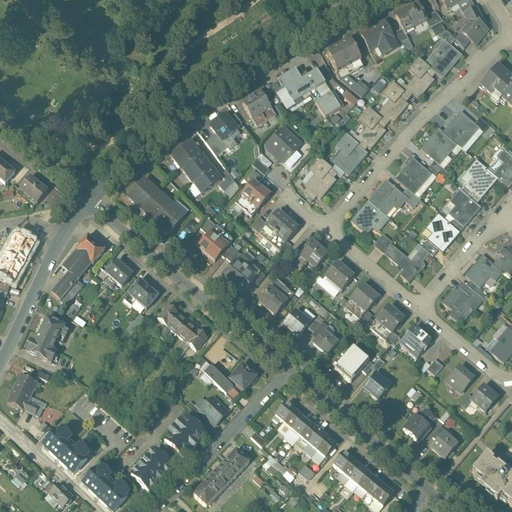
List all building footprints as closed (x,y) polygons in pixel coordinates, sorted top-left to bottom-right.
[(439,10),(433,0),(431,0),(429,1),(434,12),(439,10)] [(440,0),(447,12),(452,10),(454,14),(458,12),(460,11),(458,7),(469,0),(470,0),(440,0)] [(484,25),(476,9),(475,10),(469,0),(458,7),(460,11),(458,12),(463,17),(457,20),(458,20),(465,16),(467,21),(463,26),(466,28),(460,34),(470,42),(476,46),(487,32),(482,28),(484,25)] [(402,30),(405,36),(427,24),(425,20),(417,5),(395,17),(402,30)] [(425,20),(427,24),(429,31),(442,24),(435,15),(425,20)] [(391,36),(384,24),(361,37),(369,53),(381,47),(386,55),(398,49),(391,36)] [(396,33),(403,46),(408,43),(405,36),(402,30),(396,33)] [(447,32),(437,37),(443,43),(444,43),(449,47),(455,41),(447,32)] [(403,46),(396,33),(391,36),(398,49),(403,46)] [(470,42),(460,34),(456,40),(464,50),(470,42)] [(351,42),(341,47),(340,46),(335,48),(336,50),(327,55),(337,73),(361,61),(351,42)] [(449,47),(444,43),(443,43),(434,54),(437,56),(427,68),(434,74),(435,74),(442,80),(455,64),(461,57),(449,47)] [(361,61),(337,73),(340,79),(347,75),(364,66),(361,61)] [(427,68),(420,62),(410,74),(417,80),(412,85),(414,87),(410,92),(409,92),(412,95),(418,100),(434,82),(430,79),(434,74),(427,68)] [(511,81),(496,68),(480,87),(499,103),(502,100),(511,87),(511,81)] [(316,72),(306,79),(300,69),(295,72),(278,82),(285,92),(277,97),(281,103),(283,102),(288,109),(310,95),(325,119),(343,108),(333,93),(331,94),(316,72)] [(347,75),(340,79),(351,88),(357,83),(347,75)] [(369,90),(359,80),(357,83),(351,88),(350,88),(362,98),(369,90)] [(372,89),(378,94),(384,86),(378,81),(372,89)] [(399,90),(394,86),(384,98),(391,104),(386,109),(388,111),(384,116),(383,117),(389,121),(393,124),(408,106),(404,103),(408,99),(399,91),(399,90)] [(410,92),(403,86),(399,90),(399,91),(408,99),(412,95),(409,92),(410,92)] [(511,87),(502,100),(511,108),(511,87)] [(261,94),(242,105),(257,129),(275,117),(261,94)] [(354,107),(358,101),(349,94),(344,99),(354,107)] [(376,117),(370,112),(360,123),(366,129),(362,135),(366,138),(362,143),(361,143),(366,148),(370,151),(385,133),(382,130),(385,125),(376,117)] [(384,116),(380,112),(376,117),(385,125),(389,121),(383,117),(384,116)] [(460,114),(443,134),(455,145),(461,150),(459,148),(470,136),(472,138),(478,131),(478,130),(473,126),(460,114)] [(225,117),(211,128),(223,143),(229,138),(232,141),(239,135),(237,132),(225,117)] [(489,128),(479,119),(473,126),(478,130),(478,131),(483,135),(489,128)] [(490,128),(484,134),(488,138),(494,132),(490,128)] [(438,130),(420,151),(434,162),(439,167),(445,160),(443,158),(455,145),(443,134),(438,130)] [(300,146),(284,131),(281,131),(266,147),(266,150),(282,165),(285,165),(285,164),(290,169),(301,158),(295,153),(300,149),(300,146)] [(366,148),(361,143),(362,143),(354,137),(350,142),(363,152),(366,148)] [(350,142),(346,138),(336,150),(344,156),(335,166),(344,174),(348,177),(367,155),(363,152),(350,142)] [(190,143),(171,157),(181,172),(190,165),(201,158),(200,157),(190,143)] [(511,185),(511,159),(503,152),(496,161),(502,166),(493,177),(498,181),(508,190),(511,185)] [(230,162),(224,153),(219,156),(226,166),(230,162)] [(201,158),(190,165),(194,170),(205,162),(201,157),(200,157),(201,158)] [(269,172),(257,160),(251,166),(255,170),(265,178),(269,172)] [(413,160),(395,181),(406,190),(414,197),(415,196),(412,194),(423,182),(425,184),(431,177),(431,176),(426,172),(413,160)] [(205,162),(194,170),(190,165),(182,171),(192,185),(193,185),(212,171),(205,162)] [(331,171),(321,162),(311,174),(316,178),(310,185),(312,186),(309,189),(308,190),(317,197),(320,200),(335,182),(332,179),(336,175),(331,171)] [(439,167),(434,162),(430,167),(439,175),(443,170),(439,167)] [(493,177),(476,163),(469,172),(475,177),(465,188),(471,193),(481,201),(498,181),(493,177)] [(3,165),(0,168),(0,182),(5,186),(14,175),(3,165)] [(344,174),(335,166),(331,171),(336,175),(340,178),(344,174)] [(439,175),(430,167),(426,172),(431,176),(431,177),(435,180),(439,175)] [(212,171),(193,185),(201,195),(220,181),(212,170),(212,171)] [(265,178),(255,170),(248,179),(252,183),(257,187),(265,178)] [(234,184),(226,173),(221,177),(225,182),(218,187),(224,194),(234,184)] [(48,193),(30,178),(19,192),(37,207),(48,193)] [(144,181),(128,200),(137,208),(146,197),(151,201),(157,194),(157,193),(144,181)] [(309,189),(299,181),(295,187),(313,202),(317,197),(308,190),(309,189)] [(393,189),(385,182),(367,203),(383,217),(394,204),(400,209),(405,204),(407,201),(402,196),(394,190),(395,189),(393,188),(393,189)] [(257,187),(252,183),(235,205),(251,219),(269,197),(257,187)] [(414,197),(406,190),(402,196),(407,201),(405,204),(413,210),(420,202),(414,197)] [(467,199),(459,192),(452,200),(458,205),(448,217),(463,230),(481,210),(476,206),(467,199)] [(481,201),(471,193),(467,199),(476,206),(481,201)] [(151,201),(142,211),(141,212),(150,220),(159,209),(164,213),(170,206),(157,194),(151,201)] [(146,197),(137,208),(142,211),(151,201),(146,197)] [(383,217),(367,203),(351,223),(366,237),(376,225),(382,230),(389,221),(383,217)] [(164,213),(155,224),(154,224),(163,232),(172,222),(177,226),(183,218),(170,206),(164,213)] [(159,209),(150,220),(154,224),(155,224),(164,213),(159,209)] [(267,226),(259,235),(279,252),(286,243),(297,231),(277,214),(267,226)] [(459,235),(438,217),(431,225),(437,230),(428,241),(443,254),(459,235)] [(259,219),(251,228),(259,235),(267,226),(259,219)] [(207,220),(199,229),(203,233),(211,224),(207,220)] [(172,222),(163,232),(168,236),(177,226),(172,222)] [(216,227),(211,224),(203,233),(208,237),(216,227)] [(208,237),(198,249),(214,263),(220,256),(229,246),(233,242),(216,227),(208,237)] [(87,238),(75,252),(76,252),(62,269),(68,274),(51,294),(66,307),(83,287),(77,282),(92,265),(92,266),(104,252),(87,238)] [(382,238),(374,247),(383,255),(391,246),(382,238)] [(327,256),(311,242),(301,254),(299,256),(307,263),(315,270),(327,256)] [(286,243),(279,252),(283,256),(291,247),(286,243)] [(437,253),(426,243),(421,249),(430,256),(433,259),(437,253)] [(511,244),(505,253),(504,252),(501,252),(500,254),(500,257),(505,261),(501,265),(506,269),(504,272),(507,275),(510,278),(511,276),(511,244)] [(229,246),(220,256),(225,260),(225,259),(233,250),(229,246)] [(422,250),(411,263),(391,246),(383,255),(403,272),(404,272),(414,280),(425,266),(423,264),(430,256),(422,250)] [(27,247),(0,250),(0,256),(1,269),(30,266),(27,247)] [(241,256),(233,250),(225,259),(233,266),(241,256)] [(307,263),(299,256),(301,254),(296,250),(288,260),(301,271),(305,267),(304,267),(307,263)] [(261,273),(241,256),(233,266),(223,278),(243,295),(253,282),(261,273)] [(492,267),(482,258),(465,278),(471,283),(480,290),(490,279),(495,283),(502,275),(492,267)] [(501,265),(497,261),(492,267),(502,275),(505,277),(507,275),(504,272),(506,269),(501,265)] [(132,276),(117,262),(106,275),(121,288),(132,276)] [(353,279),(336,264),(331,271),(324,278),(325,278),(341,293),(353,279)] [(327,267),(317,277),(322,281),(325,278),(324,278),(331,271),(327,267)] [(414,280),(404,272),(403,272),(400,276),(410,284),(414,280)] [(265,277),(261,273),(253,282),(258,286),(265,277)] [(157,297),(139,282),(128,296),(129,296),(124,301),(131,307),(135,302),(146,311),(157,297)] [(277,282),(259,303),(275,317),(293,295),(277,282)] [(480,290),(471,283),(467,288),(472,293),(475,296),(480,290)] [(11,288),(0,285),(0,293),(9,296),(11,288)] [(362,286),(344,307),(360,321),(378,300),(362,286)] [(467,288),(463,286),(459,290),(468,298),(472,293),(467,288)] [(468,298),(459,290),(457,293),(454,291),(443,305),(453,314),(450,318),(456,324),(462,318),(465,321),(469,316),(470,316),(473,313),(470,311),(480,300),(475,296),(472,293),(468,298)] [(73,304),(67,312),(73,317),(80,310),(73,304)] [(178,315),(168,307),(157,319),(164,325),(156,334),(159,337),(178,315)] [(388,308),(369,330),(385,343),(393,334),(404,322),(388,308)] [(309,325),(295,313),(283,326),(297,339),(309,325)] [(330,314),(322,324),(328,328),(335,319),(330,314)] [(178,315),(159,337),(162,339),(170,330),(177,336),(187,323),(178,315)] [(139,316),(131,325),(137,329),(145,320),(139,316)] [(58,325),(45,319),(42,327),(43,327),(38,336),(55,344),(61,347),(68,333),(62,331),(63,328),(57,326),(58,325)] [(315,321),(308,330),(313,334),(321,325),(315,321)] [(197,331),(187,323),(177,336),(183,341),(172,355),(175,358),(197,331)] [(321,325),(313,334),(317,338),(323,332),(324,333),(328,328),(322,324),(321,325)] [(399,346),(418,361),(433,344),(414,328),(399,346)] [(511,333),(507,330),(497,342),(499,344),(490,354),(504,365),(511,355),(511,333)] [(207,339),(197,331),(175,358),(178,360),(189,347),(196,352),(207,339)] [(324,333),(323,332),(317,338),(311,345),(312,346),(313,345),(325,355),(324,356),(326,358),(337,345),(324,333)] [(393,334),(385,343),(390,347),(398,338),(393,334)] [(38,336),(34,344),(30,342),(25,353),(51,366),(56,355),(51,353),(55,344),(38,336)] [(352,349),(334,370),(342,377),(361,356),(352,349)] [(361,356),(342,377),(351,385),(369,363),(361,356)] [(201,359),(193,368),(198,373),(206,364),(201,359)] [(379,360),(371,369),(376,374),(384,365),(379,360)] [(435,362),(426,371),(434,378),(442,368),(435,362)] [(250,374),(242,367),(229,382),(243,394),(251,384),(252,386),(257,381),(257,380),(257,379),(257,378),(257,377),(251,373),(250,374)] [(221,378),(211,368),(204,375),(226,397),(232,390),(233,389),(223,380),(225,378),(223,377),(221,378)] [(473,381),(459,369),(447,383),(461,395),(473,381)] [(50,377),(39,372),(37,377),(47,383),(50,377)] [(375,376),(371,380),(370,380),(369,382),(363,390),(377,402),(389,388),(375,376)] [(31,382),(20,377),(14,390),(30,398),(33,392),(34,392),(37,388),(39,389),(40,386),(36,384),(38,382),(32,379),(31,382)] [(472,400),(470,403),(471,403),(485,415),(497,401),(482,389),(472,400)] [(30,398),(14,390),(7,404),(21,411),(20,413),(23,415),(24,412),(34,417),(38,408),(28,403),(30,398)] [(239,398),(232,390),(226,397),(234,404),(239,398)] [(423,398),(416,393),(411,400),(417,405),(423,398)] [(468,396),(459,406),(464,411),(471,403),(470,403),(472,400),(468,396)] [(227,415),(212,400),(200,412),(199,413),(202,416),(215,428),(227,415)] [(200,412),(190,403),(185,408),(198,420),(202,416),(199,413),(200,412)] [(286,405),(275,418),(283,425),(294,412),(286,405)] [(43,410),(38,408),(34,417),(38,419),(43,410)] [(294,412),(283,425),(291,432),(292,432),(303,419),(294,412)] [(425,412),(417,420),(415,418),(403,431),(418,444),(430,431),(427,429),(434,420),(425,412)] [(187,419),(181,425),(183,427),(173,438),(170,436),(165,442),(172,449),(171,449),(179,456),(183,460),(192,450),(193,451),(197,447),(196,446),(205,437),(201,433),(202,432),(194,425),(194,426),(187,419)] [(311,426),(303,419),(292,432),(300,439),(311,426)] [(283,425),(278,431),(286,438),(291,432),(283,425)] [(311,426),(300,439),(302,441),(308,446),(319,433),(311,426)] [(42,434),(37,429),(34,432),(40,437),(42,434)] [(440,429),(432,439),(437,442),(443,436),(446,433),(440,429)] [(69,444),(57,433),(43,447),(73,476),(86,461),(75,450),(69,444)] [(327,440),(319,433),(308,446),(314,451),(316,453),(327,440)] [(437,442),(431,449),(446,462),(457,448),(443,436),(437,442)] [(264,444),(257,437),(253,441),(260,448),(264,444)] [(327,440),(316,453),(325,460),(336,447),(327,440)] [(161,458),(154,452),(154,453),(154,454),(151,457),(151,456),(135,473),(132,477),(132,476),(131,477),(137,483),(143,489),(150,495),(159,485),(159,486),(164,480),(173,470),(167,464),(161,458)] [(236,452),(214,474),(227,487),(249,465),(236,452)] [(343,454),(332,467),(341,474),(352,461),(343,454)] [(277,465),(268,457),(264,460),(274,469),(277,465)] [(511,506),(511,478),(486,457),(472,474),(483,483),(479,488),(497,503),(501,498),(511,507),(511,506)] [(352,461),(341,474),(343,476),(349,481),(360,468),(352,461)] [(286,472),(278,465),(274,469),(282,477),(286,472)] [(313,474),(305,468),(299,475),(306,482),(313,474)] [(368,475),(360,468),(349,481),(357,488),(368,475)] [(297,476),(289,469),(286,472),(293,479),(297,476)] [(115,488),(109,482),(108,482),(96,471),(83,486),(110,511),(114,511),(126,500),(114,488),(115,488)] [(214,474),(193,497),(206,509),(227,487),(214,474)] [(18,475),(12,481),(20,488),(25,483),(18,475)] [(36,484),(40,486),(45,478),(41,475),(36,484)] [(368,475),(357,488),(366,495),(377,482),(368,475)] [(264,485),(256,477),(252,481),(260,489),(264,485)] [(48,481),(40,488),(48,496),(49,496),(48,495),(55,489),(48,481)] [(385,489),(377,482),(366,495),(374,502),(385,489)] [(73,500),(59,485),(55,489),(48,495),(49,496),(62,510),(73,500)] [(393,497),(385,489),(374,502),(382,509),(393,497)] [(322,496),(315,490),(311,495),(318,501),(322,496)] [(296,497),(289,504),(293,508),(300,501),(296,497)] [(321,511),(324,509),(317,503),(313,507),(318,511),(321,511)]
